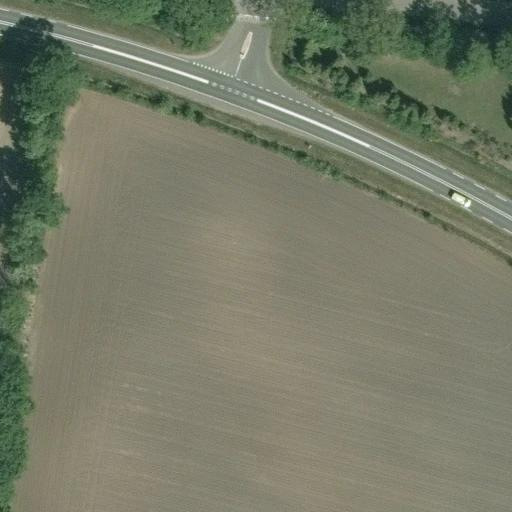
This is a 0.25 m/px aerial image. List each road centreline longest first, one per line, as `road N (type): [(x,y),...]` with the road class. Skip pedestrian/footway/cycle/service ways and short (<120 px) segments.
road 1 (primary): [(511,219),(232,90)]
road 2 (primary): [(232,90),(0,22)]
road 3 (unclassified): [(511,14),(375,0)]
